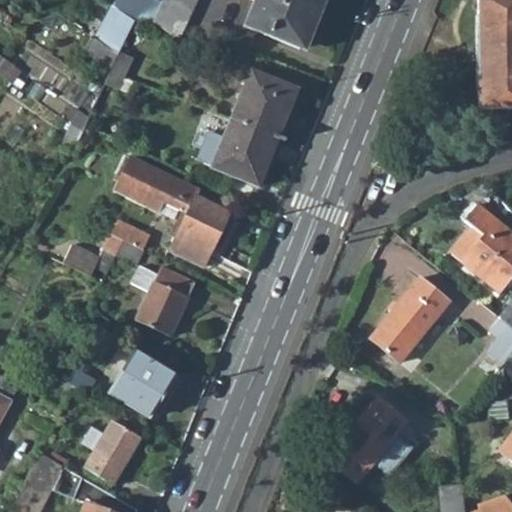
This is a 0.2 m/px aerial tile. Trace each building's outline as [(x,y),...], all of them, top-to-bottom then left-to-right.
[(177,42),(196,0),(161,0),(150,23),(175,41),(177,42)] [(320,0),(254,0),(244,26),(301,48),(320,0)] [(87,35),(92,39),(118,56),(119,53),(134,24),(134,21),(111,15),(108,14),(112,7),(105,2),(87,35)] [(511,114),(511,5),(471,6),(472,115),(511,114)] [(118,56),(92,39),(83,53),(110,71),(118,56)] [(119,53),(118,56),(110,71),(110,72),(123,77),(132,60),(119,53)] [(22,72),(0,57),(0,76),(13,85),(22,72)] [(297,89),(249,70),(230,119),(278,138),(297,89)] [(123,77),(110,72),(103,85),(116,92),(123,77)] [(278,138),(230,119),(211,168),(259,187),(278,138)] [(195,187),(128,155),(112,188),(155,209),(161,198),(177,206),(183,196),(190,199),(192,193),(195,187)] [(184,209),(167,247),(202,265),(228,210),(227,210),(192,193),(190,199),(184,209)] [(184,209),(190,199),(183,196),(177,206),(184,209)] [(468,230),(478,238),(462,259),(457,265),(496,296),(511,275),(511,238),(473,209),(461,225),(468,230)] [(100,257),(73,244),(65,262),(101,280),(114,254),(122,238),(144,249),(151,235),(118,219),(100,257)] [(468,230),(452,250),(462,259),(478,238),(468,230)] [(144,249),(122,238),(114,254),(136,265),(144,249)] [(157,273),(140,265),(130,284),(147,293),(136,317),(169,334),(194,282),(161,266),(157,273)] [(446,300),(416,276),(368,338),(398,361),(446,300)] [(511,306),(508,304),(496,318),(497,319),(511,330),(511,306)] [(511,330),(497,319),(489,329),(498,336),(487,350),(505,363),(507,361),(511,353),(511,330)] [(180,377),(133,350),(108,392),(149,416),(163,392),(169,396),(180,377)] [(0,391),(0,408),(4,411),(11,398),(0,391)] [(402,422),(371,397),(323,459),(353,483),(402,422)] [(144,434),(116,418),(89,465),(117,482),(144,434)] [(511,436),(499,452),(511,461),(511,436)] [(8,511),(42,511),(56,485),(65,466),(39,451),(8,511)] [(56,485),(75,496),(84,477),(65,466),(56,485)] [(75,496),(85,501),(80,511),(135,511),(137,508),(84,477),(75,496)] [(461,483),(437,486),(439,511),(464,511),(461,483)] [(511,511),(511,507),(504,498),(474,506),(475,508),(475,511),(511,511)]
